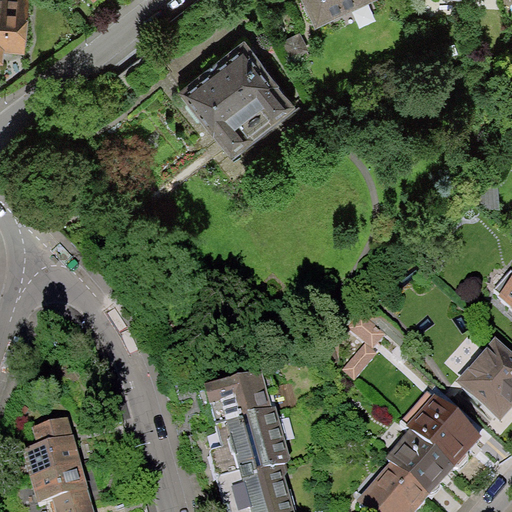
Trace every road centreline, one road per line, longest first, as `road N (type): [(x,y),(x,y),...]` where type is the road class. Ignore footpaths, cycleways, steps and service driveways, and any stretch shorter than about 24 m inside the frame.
road 1 (residential): [(38,238),(104,316),(170,511)]
road 2 (residential): [(167,0),(0,127)]
